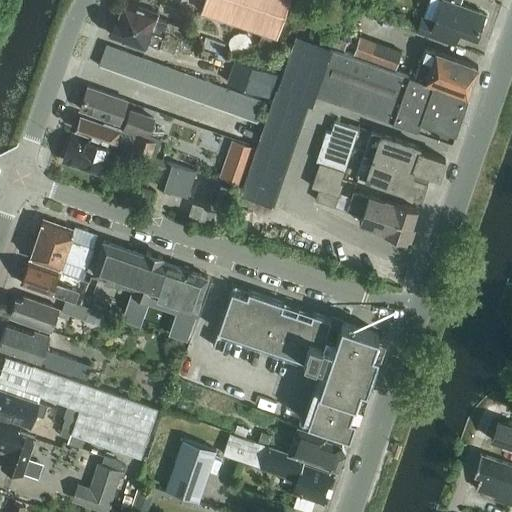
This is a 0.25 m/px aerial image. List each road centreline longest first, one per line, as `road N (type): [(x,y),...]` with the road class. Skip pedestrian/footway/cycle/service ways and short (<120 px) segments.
road 1 (unclassified): [(409,311),(22,186)]
road 2 (tertiary): [(409,311),(511,26)]
road 3 (tertiary): [(340,511),(409,311)]
road 4 (residential): [(90,0),(22,186)]
